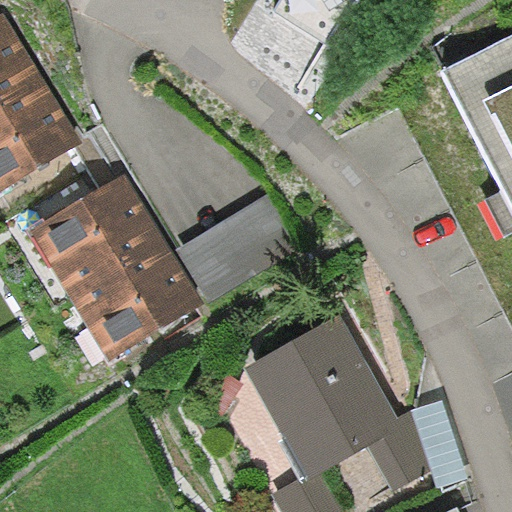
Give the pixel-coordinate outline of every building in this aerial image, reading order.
[(279,0),(279,1),(348,42),(373,0),(279,0)] [(5,14),(0,16),(0,198),(86,146),(5,14)] [(511,39),(444,76),(511,208),(511,39)] [(126,176),(28,236),(109,365),(206,305),(126,176)] [(296,250),(264,198),(178,251),(210,303),(296,250)] [(398,419),(339,317),(245,371),(306,476),(309,481),(321,475),(370,447),(403,428),(398,419)] [(412,411),(398,419),(403,428),(370,447),(396,492),(430,472),(412,411)] [(341,511),(321,475),(309,481),(306,476),(274,494),(283,511),(341,511)]
